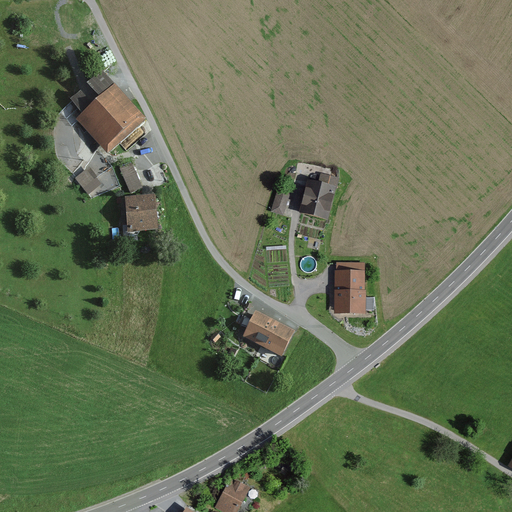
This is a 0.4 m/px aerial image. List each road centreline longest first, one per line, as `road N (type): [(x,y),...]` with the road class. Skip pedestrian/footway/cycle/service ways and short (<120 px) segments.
road 1 (tertiary): [(105,511),(204,468),(283,419),(402,328),(511,220)]
road 2 (track): [(97,0),(213,248),(229,270),(319,329),(356,365)]
road 3 (track): [(511,472),(441,428),(340,388)]
